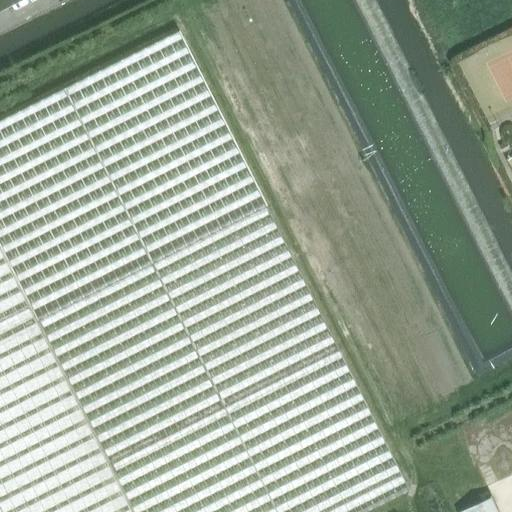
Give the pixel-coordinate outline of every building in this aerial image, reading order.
[(0,0),(0,8),(16,0),(0,0)] [(179,29),(0,119),(0,246),(108,464),(338,350),(179,29)] [(0,511),(131,511),(108,464),(0,246),(0,511)] [(338,350),(108,464),(131,511),(358,511),(407,488),(338,350)] [(499,511),(492,497),(458,511),(499,511)]
